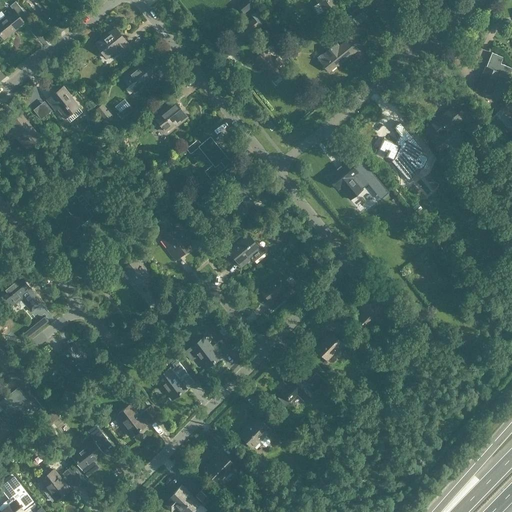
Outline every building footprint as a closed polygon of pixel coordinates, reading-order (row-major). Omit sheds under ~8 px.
[(247,0),(239,7),(244,14),(253,6),(248,0),(247,0)] [(316,0),(323,12),(336,4),(333,0),(316,0)] [(14,10),(0,20),(0,34),(4,39),(24,23),(23,21),(28,17),(16,1),(10,6),(14,10)] [(249,35),(260,25),(254,19),(243,28),(249,35)] [(133,50),(129,45),(116,28),(95,44),(107,59),(116,51),(122,59),(133,50)] [(294,35),(287,40),(290,45),(297,41),(294,35)] [(336,44),(323,55),(326,58),(321,62),(329,72),(337,65),(338,66),(358,50),(349,39),(339,47),(336,44)] [(279,56),(274,60),(266,51),(255,60),(271,80),(283,71),(279,67),(284,63),(279,56)] [(490,60),(487,68),(486,67),(477,89),(491,95),(499,75),(508,79),(511,69),(511,68),(500,64),(503,57),(492,53),(489,59),(490,60)] [(161,85),(156,79),(143,63),(123,79),(134,93),(144,85),(150,93),(161,85)] [(58,109),(65,118),(79,107),(64,87),(47,100),(56,111),(58,109)] [(190,98),(195,95),(192,88),(186,91),(190,98)] [(175,124),(177,126),(187,118),(174,101),(154,117),(165,132),(175,124)] [(457,113),(452,107),(432,124),(441,136),(461,119),(467,126),(475,120),(465,107),(457,113)] [(511,145),(511,144),(511,125),(499,111),(488,121),(511,145)] [(40,139),(22,115),(2,130),(11,142),(17,137),(26,150),(40,139)] [(402,136),(397,145),(384,139),(379,149),(387,153),(385,157),(387,157),(393,159),(392,160),(407,176),(419,165),(423,167),(423,168),(428,157),(421,154),(423,150),(400,122),(394,127),(402,136)] [(211,137),(202,144),(198,139),(187,148),(191,153),(198,147),(213,165),(204,172),(210,180),(232,163),(221,149),(219,150),(215,145),(216,144),(211,137)] [(69,152),(71,161),(80,159),(78,150),(69,152)] [(121,160),(120,159),(113,150),(106,156),(114,166),(121,160)] [(338,171),(337,169),(327,177),(338,190),(340,188),(350,200),(363,190),(361,188),(368,182),(378,194),(385,188),(374,175),(374,176),(358,157),(350,164),(349,162),(338,171)] [(242,218),(263,202),(242,176),(230,186),(244,204),(236,211),(242,218)] [(440,181),(451,198),(458,193),(447,176),(440,181)] [(60,200),(71,214),(72,212),(77,218),(75,219),(81,226),(90,219),(93,224),(104,216),(95,206),(92,208),(82,195),(91,188),(84,180),(60,200)] [(172,199),(166,203),(171,210),(177,205),(172,199)] [(179,206),(173,211),(178,217),(184,212),(179,206)] [(172,225),(177,221),(169,211),(165,215),(172,225)] [(176,260),(192,247),(176,227),(162,238),(169,247),(167,249),(176,260)] [(259,247),(258,248),(247,235),(228,252),(242,268),(252,259),(254,262),(264,254),(266,251),(262,247),(259,247)] [(136,291),(153,278),(136,258),(129,264),(126,261),(114,270),(125,283),(128,281),(136,291)] [(292,287),(291,287),(296,283),(291,276),(286,280),(280,274),(260,290),(274,306),(285,297),(283,294),(292,287)] [(42,303),(33,292),(20,276),(0,292),(11,306),(20,298),(31,312),(42,303)] [(360,307),(365,312),(358,320),(366,328),(373,320),(379,326),(389,316),(377,305),(387,295),(377,286),(368,296),(369,298),(360,307)] [(225,327),(219,331),(223,336),(229,332),(225,327)] [(334,353),(343,344),(332,333),(325,340),(326,341),(317,350),(328,360),(330,363),(334,363),(337,360),(337,356),(334,353)] [(347,336),(342,341),(354,352),(359,347),(347,336)] [(207,337),(205,338),(204,337),(185,353),(191,361),(197,356),(206,369),(220,358),(217,353),(220,351),(215,345),(212,347),(209,343),(210,342),(211,340),(209,337),(207,337)] [(220,351),(223,355),(233,347),(225,337),(215,345),(220,351)] [(91,364),(76,345),(59,358),(67,367),(69,366),(77,375),(91,364)] [(127,354),(122,358),(126,362),(131,359),(127,354)] [(172,399),(186,388),(178,378),(181,376),(183,378),(188,374),(176,359),(171,363),(174,367),(171,370),(170,368),(156,379),(172,399)] [(316,372),(307,382),(295,371),(285,381),(290,386),(283,393),(290,401),(298,394),(305,400),(314,391),(315,392),(325,381),(316,372)] [(7,399),(6,397),(0,402),(0,417),(4,422),(0,425),(0,439),(0,440),(12,431),(10,429),(17,423),(19,421),(21,417),(21,414),(20,410),(19,408),(32,397),(33,398),(39,394),(28,380),(19,388),(16,384),(18,388),(12,393),(13,394),(7,399)] [(151,405),(138,415),(131,405),(117,416),(132,436),(146,425),(142,420),(145,418),(149,423),(159,415),(151,405)] [(270,440),(266,436),(271,431),(274,434),(282,426),(270,415),(262,423),(256,417),(250,424),(251,425),(247,429),(246,428),(240,434),(254,448),(259,443),(263,447),(266,447),(270,442),(270,440)] [(45,428),(52,423),(46,416),(40,421),(45,428)] [(112,445),(103,433),(98,437),(107,448),(112,445)] [(93,440),(72,456),(88,476),(99,468),(94,461),(103,454),(93,440)] [(248,473),(252,468),(238,454),(230,462),(221,453),(215,459),(216,460),(212,465),(211,464),(204,470),(219,484),(220,483),(223,486),(227,482),(228,484),(235,477),(230,473),(236,467),(239,470),(242,467),(248,473)] [(70,489),(54,470),(41,480),(56,500),(70,489)] [(78,483),(72,475),(68,470),(62,474),(73,487),(78,483)] [(24,511),(23,510),(34,501),(14,476),(6,482),(16,494),(0,506),(0,509),(1,510),(0,511),(24,511)] [(182,486),(169,500),(169,501),(165,505),(172,511),(176,507),(181,511),(191,511),(200,504),(202,506),(210,499),(211,500),(216,495),(207,485),(194,498),(193,497),(192,498),(188,494),(189,493),(182,486)]
